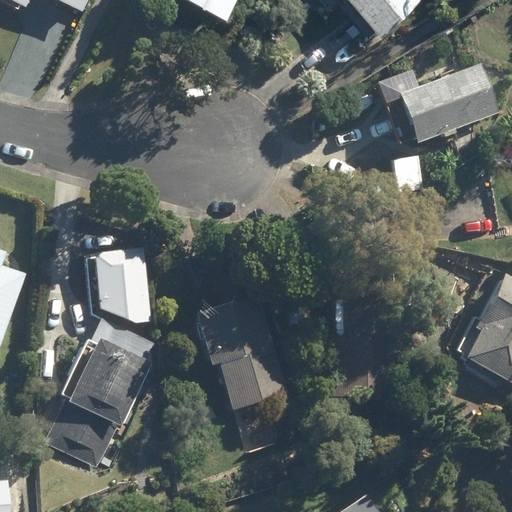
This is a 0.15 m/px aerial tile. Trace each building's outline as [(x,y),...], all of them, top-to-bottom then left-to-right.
[(0,0),(0,2),(24,14),(30,0),(40,0),(79,19),(88,0),(0,0)] [(179,0),(224,23),(236,0),(179,0)] [(420,1),(418,0),(345,0),(377,38),(420,1)] [(480,65),(397,96),(416,145),(498,113),(480,65)] [(0,344),(23,276),(0,267),(0,261),(3,254),(0,252),(0,344)] [(481,331),(465,360),(511,385),(511,279),(503,275),(474,328),(481,331)] [(154,302),(126,288),(115,309),(143,323),(154,302)] [(257,299),(195,317),(209,368),(218,366),(230,409),(285,393),(257,299)] [(332,301),(332,396),(393,397),(393,301),(332,301)] [(146,365),(94,340),(45,444),(96,468),(146,365)] [(328,356),(298,357),(299,374),(329,373),(328,356)] [(425,432),(423,419),(405,423),(407,435),(425,432)] [(372,511),(364,499),(344,511),(372,511)]
